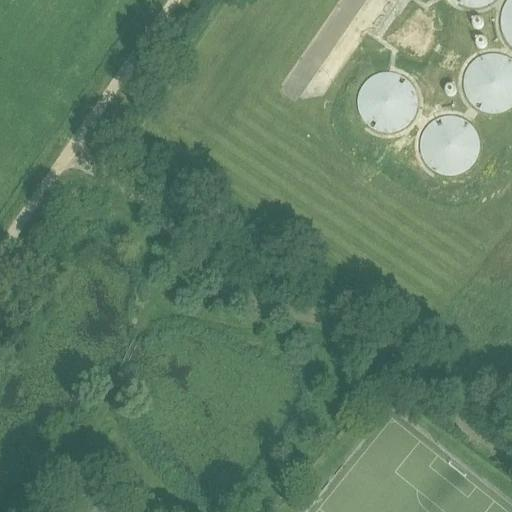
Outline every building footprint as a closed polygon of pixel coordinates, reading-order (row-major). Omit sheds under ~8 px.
[(454,0),(458,4),(463,8),(468,11),(474,12),(480,13),(485,12),(492,11),(497,8),(502,4),(505,0),(454,0)] [(511,59),(508,57),(501,55),(495,55),(488,56),(483,58),(478,62),(473,66),(470,69),(467,75),(465,82),(465,88),(466,95),(468,101),(471,106),(475,111),(480,114),(485,117),(491,119),(497,119),(502,119),(509,117),(511,115),(511,59)] [(309,101),(330,73),(317,63),(295,91),(309,101)] [(423,105),(423,104),(423,99),(421,92),(418,86),(413,81),(408,77),(402,74),(395,72),(389,72),(383,73),(377,75),(372,79),(368,83),(365,86),(362,92),(360,99),(359,105),(360,113),(363,118),(365,123),(369,128),(374,131),(379,134),(386,136),(391,136),(397,136),(403,134),(408,131),(413,128),(417,123),(420,118),(422,113),(423,105)] [(489,150),(489,149),(488,144),(486,137),(483,131),(479,126),(474,122),(468,119),(461,118),(455,117),(448,119),(443,121),(438,124),(433,128),(430,131),(427,137),(425,144),(425,150),(426,158),(428,163),(431,168),(435,173),(440,177),(445,179),(451,181),(457,181),(462,181),(469,179),(474,177),(479,173),(483,168),(486,163),(488,158),(489,150)]
